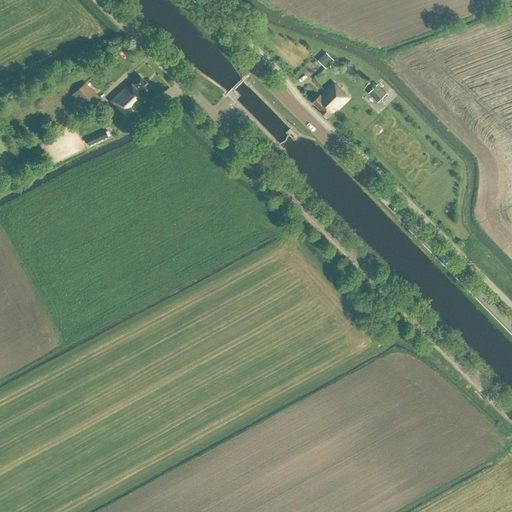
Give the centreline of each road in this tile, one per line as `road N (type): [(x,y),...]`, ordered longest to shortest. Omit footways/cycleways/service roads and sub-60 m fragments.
road 1 (unclassified): [(511,413),(101,0)]
road 2 (secondary): [(511,325),(189,0)]
